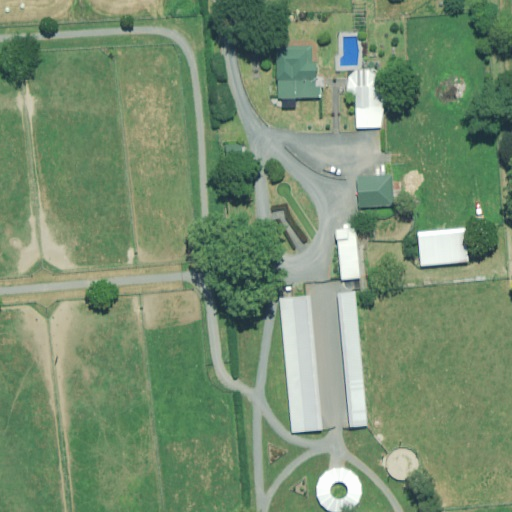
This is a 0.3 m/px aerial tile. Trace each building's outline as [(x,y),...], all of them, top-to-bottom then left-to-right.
[(318,78),(318,44),(277,44),(277,109),(297,109),(297,99),(322,99),(322,89),(327,89),(327,78),(318,78)] [(350,80),(349,94),(357,94),(357,109),(385,110),(385,93),(386,81),(384,79),(382,77),(380,75),(378,73),(375,72),(372,71),(370,70),(367,70),(364,70),(361,71),(358,72),(356,74),(353,76),(351,78),(350,80)] [(395,207),(394,176),(359,177),(360,208),(395,207)] [(361,279),(356,229),(338,231),(343,281),(361,279)] [(468,263),(466,229),(420,233),(423,267),(468,263)] [(369,427),(357,293),(339,295),(351,429),(369,427)] [(324,431),(312,297),(282,299),(293,434),(324,431)]
